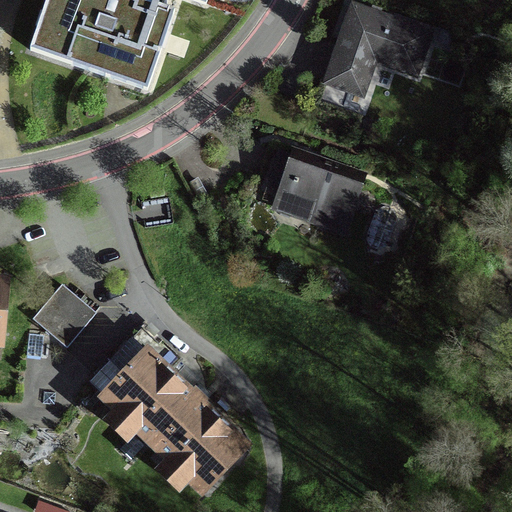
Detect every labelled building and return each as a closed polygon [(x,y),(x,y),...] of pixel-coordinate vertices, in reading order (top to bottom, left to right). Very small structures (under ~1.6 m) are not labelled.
[(141,0),(47,0),(30,50),(147,91),(174,11),(165,8),(141,0)] [(167,0),(191,0),(206,5),(207,0),(141,0),(165,8),(167,0)] [(417,79),(432,34),(355,8),(329,86),(367,99),(378,66),(417,79)] [(349,239),(367,191),(298,165),(280,214),(349,239)] [(66,348),(94,313),(61,287),(33,321),(66,348)] [(260,454),(158,353),(109,402),(211,503),(260,454)]
